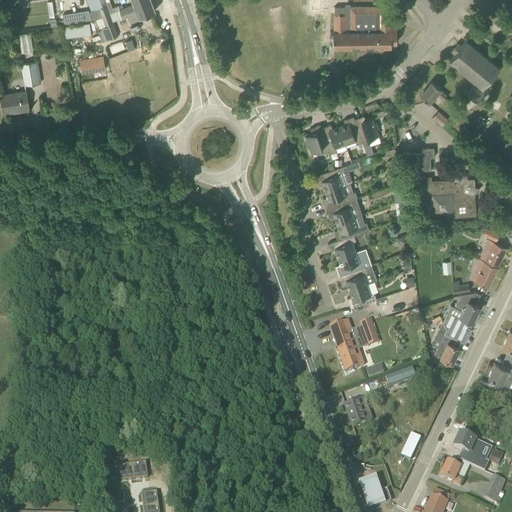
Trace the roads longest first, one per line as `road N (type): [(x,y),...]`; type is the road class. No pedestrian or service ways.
road 1 (primary): [(358,511),(259,234)]
road 2 (residential): [(401,511),(511,283)]
road 3 (residential): [(329,308),(271,111)]
road 4 (residential): [(511,192),(383,84)]
road 5 (unclassified): [(0,152),(128,135)]
